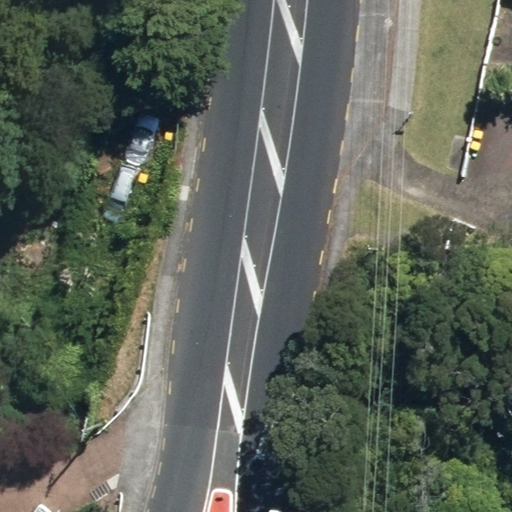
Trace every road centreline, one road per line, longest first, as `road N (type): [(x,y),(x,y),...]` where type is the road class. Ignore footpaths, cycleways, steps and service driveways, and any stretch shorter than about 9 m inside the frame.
road 1 (secondary): [(237,383),(291,0)]
road 2 (secondary): [(181,511),(237,383)]
road 3 (secondary): [(237,383),(241,511)]
